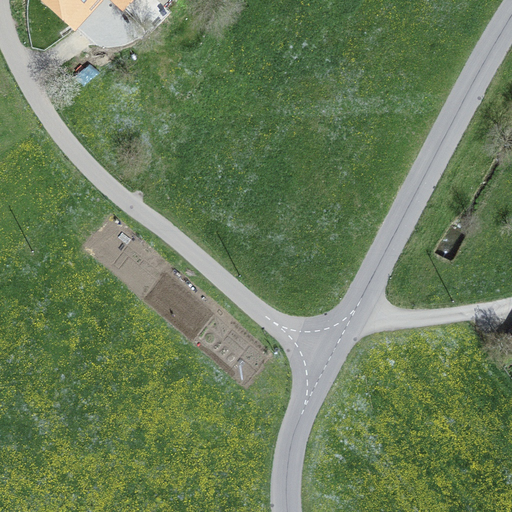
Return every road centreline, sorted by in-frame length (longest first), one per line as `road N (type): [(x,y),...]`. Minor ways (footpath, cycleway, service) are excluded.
road 1 (unclassified): [(0,9),(11,51),(78,157),(320,353)]
road 2 (tertiary): [(320,353),(443,120),(511,10)]
road 3 (track): [(511,297),(341,326)]
road 4 (tertiary): [(277,511),(272,482),(320,353)]
